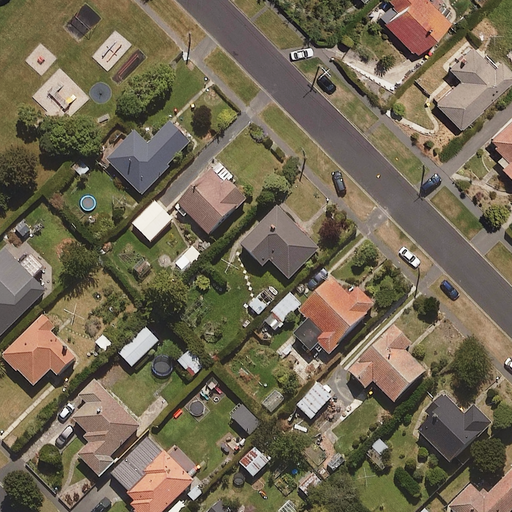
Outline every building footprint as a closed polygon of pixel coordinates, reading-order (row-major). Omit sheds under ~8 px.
[(382,0),(371,10),(413,54),(449,20),(430,0),(382,0)] [(492,64),(469,41),(444,66),(457,79),(434,103),(460,129),(511,75),(511,74),(497,60),(492,64)] [(511,117),(487,141),(505,160),(498,166),(511,180),(511,117)] [(129,130),(115,145),(111,142),(101,152),(105,156),(102,159),(143,198),(189,146),(168,126),(148,148),(129,130)] [(177,204),(208,237),(235,211),(237,213),(246,204),(226,183),(223,186),(211,173),(177,204)] [(172,222),(153,203),(132,225),(150,243),(172,222)] [(319,251),(276,208),(238,246),(262,270),(269,262),(289,282),(319,251)] [(200,257),(193,249),(176,264),(183,272),(200,257)] [(0,338),(45,295),(31,280),(44,268),(33,256),(19,270),(3,253),(0,255),(0,338)] [(307,321),(292,338),(310,355),(317,348),(328,358),(374,308),(354,290),(347,298),(330,282),(300,314),(307,321)] [(201,294),(188,284),(164,313),(176,323),(201,294)] [(274,301),(263,290),(245,308),(257,319),(274,301)] [(300,306),(289,296),(264,323),(275,333),(300,306)] [(54,330),(42,319),(2,359),(33,389),(50,372),(57,379),(76,360),(50,334),(54,330)] [(158,344),(145,330),(119,356),(132,369),(158,344)] [(410,348),(393,330),(348,374),(365,392),(373,385),(394,406),(425,375),(404,354),(410,348)] [(203,365),(187,355),(179,366),(195,377),(203,365)] [(86,406),(70,421),(81,432),(78,436),(89,447),(78,458),(99,480),(113,466),(108,461),(139,430),(95,385),(80,400),(86,406)] [(331,399),(316,385),(296,407),(311,421),(331,399)] [(284,399),(274,390),(260,407),(270,415),(284,399)] [(432,423),(418,436),(449,468),(490,428),(473,410),(464,419),(444,398),(425,416),(432,423)] [(304,415),(295,407),(280,424),(290,432),(304,415)] [(392,452),(379,440),(367,453),(380,465),(392,452)] [(269,463),(255,449),(239,465),(253,479),(269,463)] [(135,503),(131,507),(135,511),(165,511),(193,484),(163,454),(124,492),(135,503)] [(511,511),(511,471),(511,472),(497,488),(494,486),(483,498),(469,486),(447,510),(449,511),(511,511)]
